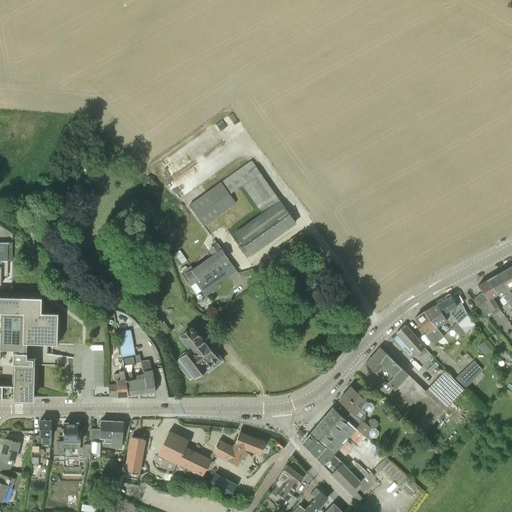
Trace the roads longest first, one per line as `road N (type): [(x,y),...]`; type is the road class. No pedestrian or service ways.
road 1 (tertiary): [(278,407),(318,393),(414,301),(511,250)]
road 2 (tertiary): [(0,409),(278,407)]
road 3 (residential): [(359,511),(294,442),(278,407)]
